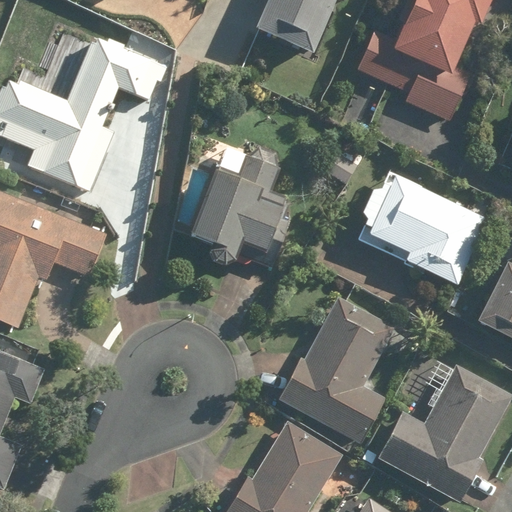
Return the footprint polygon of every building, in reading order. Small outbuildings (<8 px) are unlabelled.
[(331,0),(262,0),(248,33),(305,58),(331,0)] [(485,0),(407,0),(388,43),(368,34),(351,72),(404,95),(400,106),(448,127),(467,85),(443,75),(465,27),(472,30),(485,0)] [(161,71),(77,39),(55,95),(6,76),(0,91),(0,140),(30,152),(23,169),(89,195),(112,136),(99,131),(114,92),(148,105),(161,71)] [(511,127),(498,164),(511,169),(511,127)] [(220,148),(210,174),(183,242),(205,250),(204,251),(204,253),(203,254),(203,255),(203,256),(203,258),(203,259),(204,260),(204,261),(205,263),(205,264),(206,265),(207,266),(208,267),(209,267),(210,268),(211,269),(212,269),(214,269),(215,270),(216,270),(217,270),(219,270),(220,269),(221,269),(222,269),(223,268),(224,267),(225,266),(226,266),(227,265),(228,264),(229,262),(229,261),(229,260),(235,246),(272,260),(286,223),(273,218),(281,199),(263,192),(276,158),(249,148),(245,158),(220,148)] [(482,224),(386,181),(359,242),(403,262),(400,269),(452,292),(482,224)] [(103,237),(0,196),(0,328),(16,335),(37,281),(43,283),(51,264),(86,278),(103,237)] [(511,255),(505,270),(499,266),(470,328),(511,348),(511,255)] [(392,331),(332,299),(276,404),(356,446),(380,401),(360,390),(392,331)] [(45,375),(0,356),(0,488),(17,447),(0,439),(0,426),(11,401),(30,409),(45,375)] [(399,415),(373,461),(453,507),(511,403),(453,370),(421,428),(399,415)] [(246,479),(225,511),(305,511),(338,458),(285,425),(251,482),(246,479)] [(387,511),(366,499),(357,511),(387,511)]
